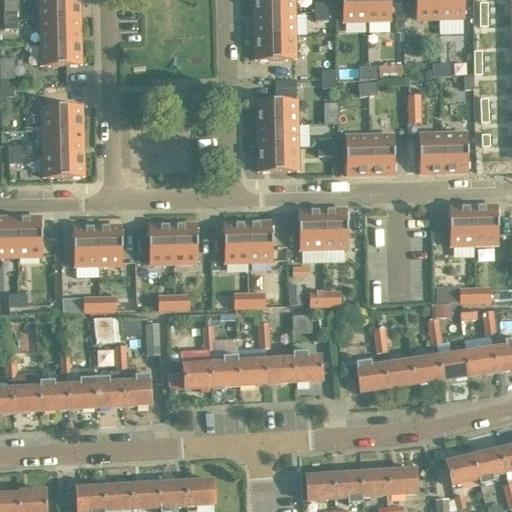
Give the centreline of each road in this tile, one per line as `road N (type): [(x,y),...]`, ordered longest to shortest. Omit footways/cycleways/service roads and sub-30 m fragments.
road 1 (residential): [(511,186),(228,198)]
road 2 (residential): [(0,460),(258,445)]
road 3 (residential): [(258,445),(429,431),(511,412)]
road 4 (residential): [(111,201),(106,0)]
road 5 (residential): [(228,198),(224,0)]
